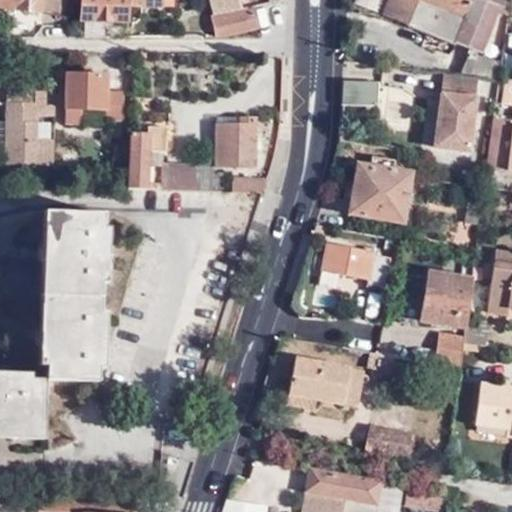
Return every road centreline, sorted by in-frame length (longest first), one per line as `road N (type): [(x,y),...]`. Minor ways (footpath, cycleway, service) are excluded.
road 1 (secondary): [(317,43),(304,169),(197,511)]
road 2 (residential): [(0,46),(317,43)]
